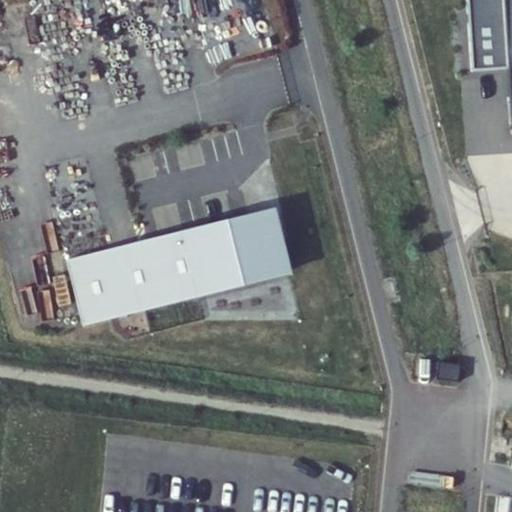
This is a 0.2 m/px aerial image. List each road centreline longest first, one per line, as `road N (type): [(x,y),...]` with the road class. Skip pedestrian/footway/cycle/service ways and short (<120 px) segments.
road 1 (residential): [(294,0),(398,386),(386,511)]
road 2 (residential): [(474,511),(486,384),(390,0)]
